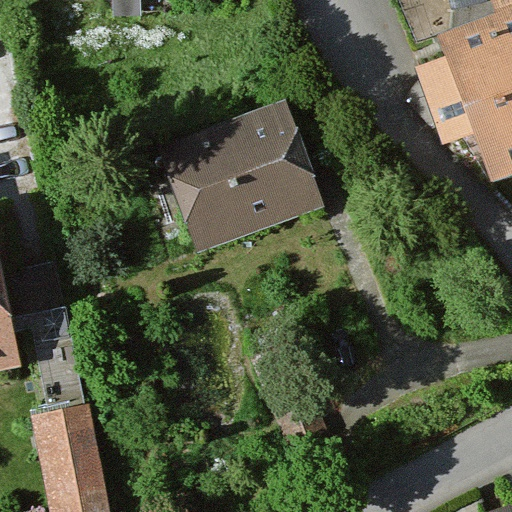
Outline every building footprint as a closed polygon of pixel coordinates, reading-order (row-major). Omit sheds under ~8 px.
[(511,0),(493,0),(503,25),(455,42),(464,66),(427,79),(455,156),(488,144),(507,197),(511,194),(511,0)] [(326,206),(286,99),(160,145),(199,252),(326,206)] [(0,381),(33,375),(2,223),(0,223),(0,381)] [(277,377),(312,454),(344,439),(308,363),(277,377)] [(114,511),(96,414),(37,425),(53,511),(114,511)]
